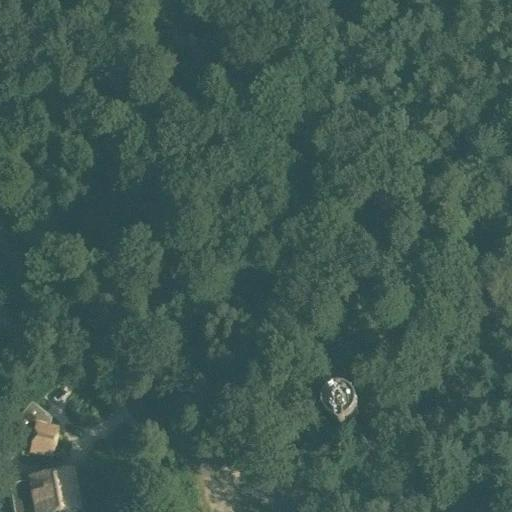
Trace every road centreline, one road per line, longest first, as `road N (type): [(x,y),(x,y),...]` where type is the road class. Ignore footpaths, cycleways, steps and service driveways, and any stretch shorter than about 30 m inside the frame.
road 1 (unclassified): [(511,501),(332,508),(279,498),(214,471),(120,391),(0,239)]
road 2 (unknown): [(0,435),(72,331)]
